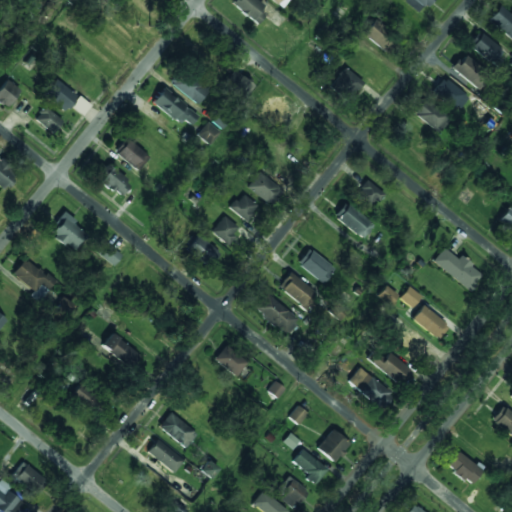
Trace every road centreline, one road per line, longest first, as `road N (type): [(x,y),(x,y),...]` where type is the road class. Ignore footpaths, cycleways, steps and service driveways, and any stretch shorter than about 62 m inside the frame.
road 1 (residential): [(57,511),(470,0)]
road 2 (residential): [(468,511),(0,128)]
road 3 (residential): [(511,265),(188,0)]
road 4 (residential): [(0,245),(199,0)]
road 5 (secondary): [(511,284),(327,511)]
road 6 (secondary): [(379,511),(511,347)]
road 7 (residential): [(122,511),(0,410)]
